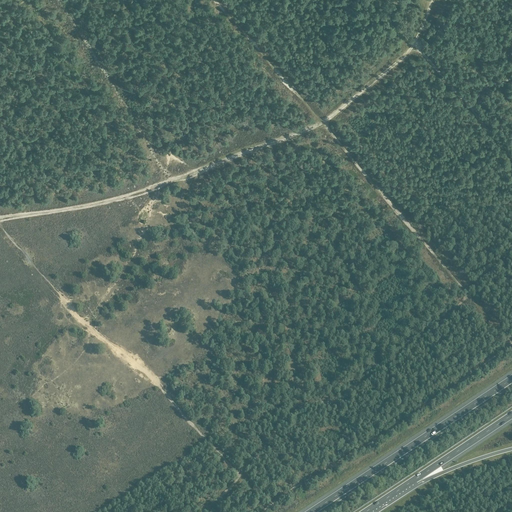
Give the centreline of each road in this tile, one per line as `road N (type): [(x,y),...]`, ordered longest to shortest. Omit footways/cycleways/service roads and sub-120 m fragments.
road 1 (track): [(511,251),(395,359),(340,398),(287,414),(204,511)]
road 2 (track): [(322,123),(132,194),(0,217)]
road 3 (track): [(261,511),(511,343)]
road 4 (track): [(511,343),(322,123)]
road 5 (motorway): [(511,378),(310,511)]
road 6 (motorway): [(365,511),(511,413)]
road 7 (track): [(322,123),(214,0)]
road 8 (motorway): [(368,511),(444,471),(511,448)]
road 9 (track): [(413,44),(322,123)]
